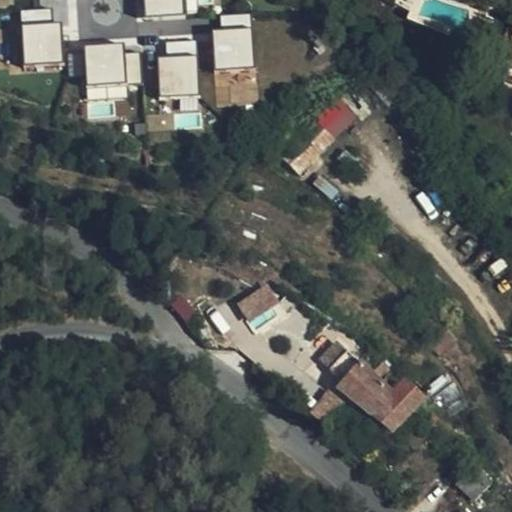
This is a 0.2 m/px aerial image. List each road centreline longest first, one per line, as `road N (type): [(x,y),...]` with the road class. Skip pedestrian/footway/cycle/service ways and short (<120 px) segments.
road 1 (residential): [(396,511),(232,376),(181,350),(112,337)]
road 2 (residential): [(112,337),(0,248)]
